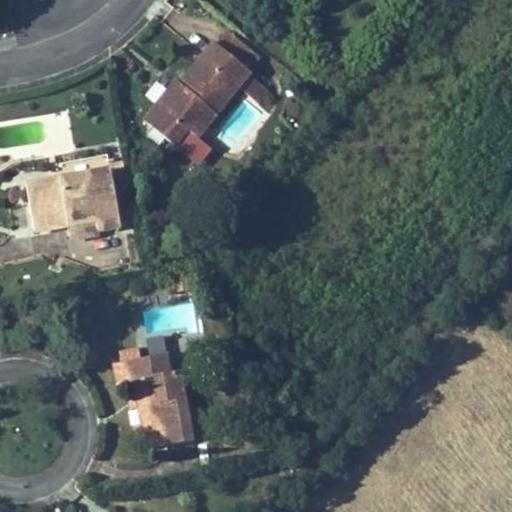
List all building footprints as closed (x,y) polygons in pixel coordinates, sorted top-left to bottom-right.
[(168,92),(144,122),(154,130),(149,136),(160,144),(165,139),(174,146),(187,130),(198,118),(207,126),(238,87),(248,74),(250,72),(214,43),(193,70),(180,85),(172,95),(168,92)] [(249,96),(259,83),(248,74),(238,87),(249,96)] [(172,95),(180,85),(176,82),(168,92),(172,95)] [(258,104),(268,91),(259,83),(249,96),(258,104)] [(197,138),(207,126),(198,118),(187,130),(197,138)] [(120,226),(110,171),(60,180),(26,186),(34,231),(67,225),(95,220),(97,230),(120,226)] [(98,235),(97,230),(95,220),(67,225),(70,240),(98,235)] [(190,290),(188,277),(173,277),(176,293),(190,290)] [(193,442),(180,371),(170,373),(167,355),(141,360),(138,349),(119,353),(121,364),(125,387),(133,385),(135,396),(139,396),(141,406),(137,406),(137,407),(142,434),(151,433),(154,449),(193,442)] [(125,387),(121,364),(113,366),(117,388),(125,387)]
